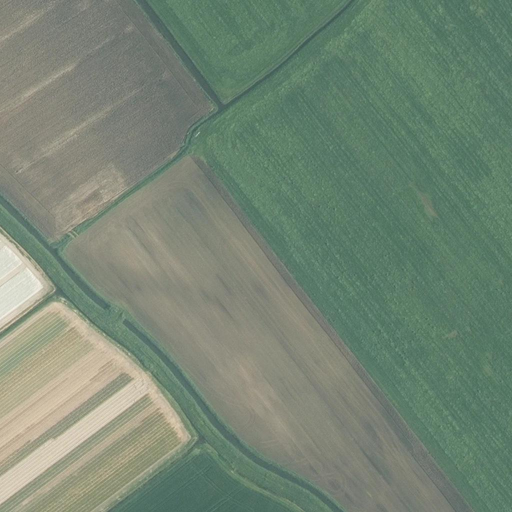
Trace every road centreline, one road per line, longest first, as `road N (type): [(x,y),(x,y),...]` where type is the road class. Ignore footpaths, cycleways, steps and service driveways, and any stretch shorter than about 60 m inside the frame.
road 1 (track): [(315,511),(235,463),(106,323)]
road 2 (track): [(106,323),(0,219)]
